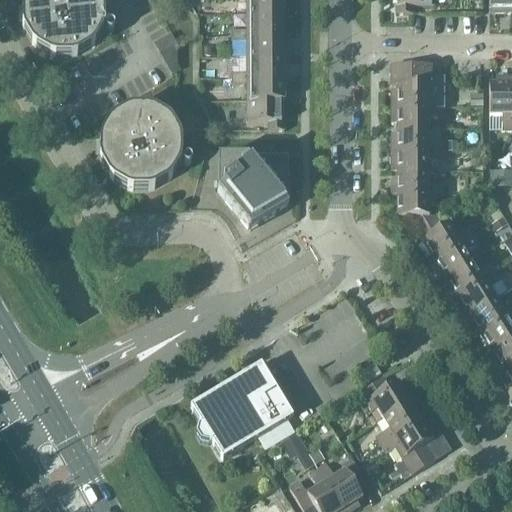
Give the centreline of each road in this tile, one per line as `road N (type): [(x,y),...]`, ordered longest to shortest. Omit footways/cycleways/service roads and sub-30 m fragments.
road 1 (unclassified): [(226,308),(223,261),(205,237),(114,231),(97,220),(0,48)]
road 2 (residential): [(503,463),(387,276),(362,252),(340,249)]
road 3 (residential): [(340,249),(339,45)]
road 4 (residential): [(339,45),(511,43)]
road 5 (unclassified): [(174,338),(131,348),(38,395)]
road 6 (unclassified): [(54,421),(142,368),(174,338)]
road 7 (unclassified): [(226,308),(321,250),(340,249)]
